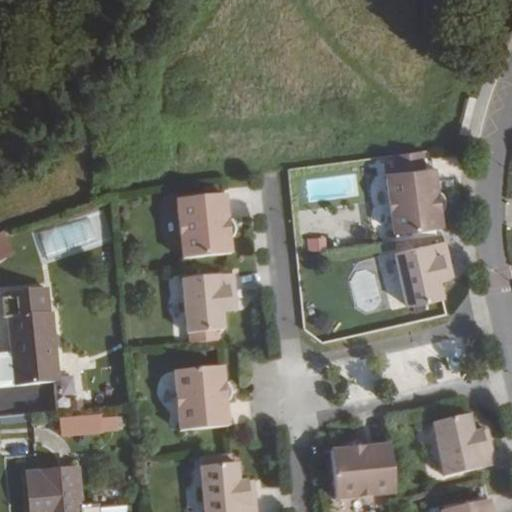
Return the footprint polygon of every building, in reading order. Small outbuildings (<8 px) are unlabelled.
[(466,135),(475,100),(469,98),(460,133),(466,135)] [(395,173),(386,174),(393,233),(441,227),(439,211),(443,209),(444,207),(445,203),(444,197),(442,194),(441,193),(437,193),(433,168),(424,169),(421,152),(393,156),(395,173)] [(224,195),(177,199),(182,259),(231,254),(229,237),(233,237),(233,236),(235,232),(235,228),(233,222),(231,220),(227,220),(224,195)] [(0,232),(0,260),(14,254),(4,231),(0,232)] [(444,242),(394,252),(406,307),(442,298),(438,280),(446,278),(444,270),(450,269),(444,242)] [(462,248),(449,251),(453,274),(466,271),(462,248)] [(450,269),(444,270),(446,278),(452,277),(450,269)] [(232,274),(181,278),(186,334),(223,330),(221,312),(229,311),(228,302),(235,302),(232,274)] [(57,382),(50,312),(6,317),(14,386),(57,382)] [(173,371),(179,431),(227,426),(224,400),(228,400),(229,398),(230,395),(230,391),(230,389),(228,385),(227,383),(223,383),(221,366),(173,371)] [(71,416),(60,417),(61,436),(120,434),(119,403),(70,405),(71,416)] [(432,422),(445,477),(494,465),(488,438),(482,439),(480,431),(472,433),(468,415),(432,422)] [(480,431),(482,439),(488,438),(486,429),(480,431)] [(335,501),(394,494),(389,447),(363,449),(363,445),(358,443),(352,443),(348,445),(346,446),(346,451),(329,452),(335,501)] [(199,457),(203,511),(255,511),(253,489),(247,490),(246,482),(238,482),(237,464),(230,465),(229,455),(199,457)] [(25,473),(28,511),(98,511),(98,504),(80,505),(77,469),(25,473)] [(490,511),(488,500),(441,511),(490,511)]
